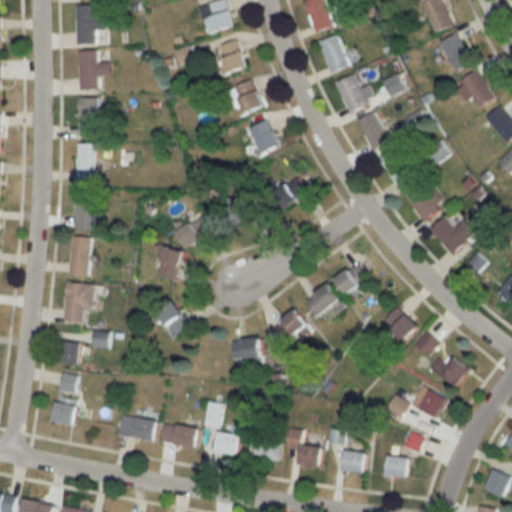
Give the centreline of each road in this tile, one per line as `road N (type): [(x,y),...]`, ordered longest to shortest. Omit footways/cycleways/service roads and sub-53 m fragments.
road 1 (residential): [(8,457),(36,195),(36,0)]
road 2 (residential): [(511,355),(424,280),(361,212),(307,120),(261,0)]
road 3 (residential): [(0,455),(316,511)]
road 4 (residential): [(439,511),(457,460),(511,369)]
road 5 (residential): [(240,282),(361,212)]
